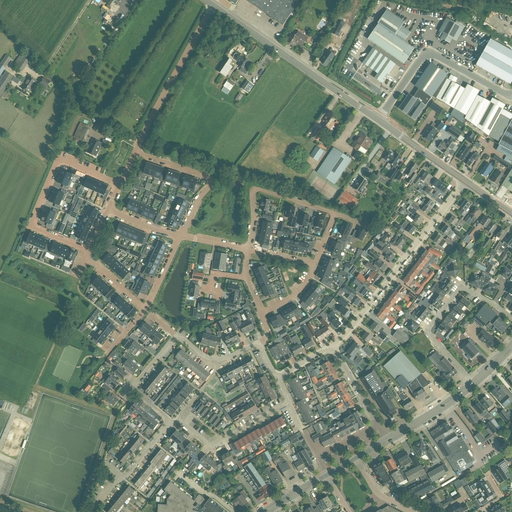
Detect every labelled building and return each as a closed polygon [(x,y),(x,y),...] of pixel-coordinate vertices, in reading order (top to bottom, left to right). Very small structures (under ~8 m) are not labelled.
[(228,0),(236,5),(238,0),(245,0),(283,26),(299,0),(228,0)] [(387,10),(378,24),(404,42),(410,33),(401,26),(404,22),(387,10)] [(443,25),(439,32),(443,34),(441,38),(450,44),(452,39),(457,42),(466,26),(456,21),(455,23),(446,18),(443,25)] [(341,30),(341,29),(342,29),(342,28),(344,23),(338,20),(332,33),(338,36),(340,31),(341,31),(340,31),(341,30)] [(378,24),(368,39),(403,64),(401,62),(404,58),(406,60),(411,53),(414,49),(404,42),(378,24)] [(288,36),(285,41),(293,46),(295,43),(298,45),(299,44),(302,46),(308,38),(298,32),(296,34),(294,32),(292,35),(292,34),(290,38),(288,36)] [(511,51),(490,39),(476,65),(510,85),(511,81),(511,51)] [(314,46),(310,52),(316,56),(320,50),(314,46)] [(373,49),(362,63),(377,74),(374,78),(382,84),(396,65),(373,49)] [(324,59),(321,62),(323,64),(324,65),(325,66),(326,66),(331,59),(331,60),(334,56),(328,51),(323,58),(324,59)] [(235,54),(233,56),(233,57),(233,58),(235,59),(239,62),(237,65),(239,66),(242,68),(240,71),(245,74),(252,64),(250,63),(250,62),(245,58),(243,57),(239,54),(237,53),(235,54)] [(5,55),(0,63),(0,75),(11,59),(5,55)] [(22,56),(18,63),(21,65),(18,68),(25,72),(32,62),(22,56)] [(223,75),(232,61),(227,57),(217,71),(223,75)] [(399,108),(399,109),(415,121),(432,97),(435,99),(436,99),(447,79),(446,79),(448,77),(447,76),(447,75),(431,63),(415,86),(419,89),(413,97),(409,95),(408,95),(412,98),(410,102),(406,99),(403,102),(407,105),(403,111),(399,108)] [(227,68),(225,74),(232,77),(235,72),(227,68)] [(6,71),(0,79),(0,95),(13,76),(6,71)] [(23,77),(20,82),(23,84),(21,88),(28,93),(36,81),(29,76),(26,80),(23,77)] [(436,99),(454,110),(455,110),(465,90),(465,89),(455,84),(458,80),(451,76),(449,81),(447,79),(436,99)] [(42,78),(38,85),(45,89),(49,82),(42,78)] [(228,80),(224,86),(230,90),(234,84),(228,80)] [(247,80),(241,89),(248,94),(254,85),(247,80)] [(455,110),(454,110),(466,116),(477,96),(479,93),(467,87),(465,90),(455,110)] [(466,116),(465,119),(488,136),(503,109),(505,105),(492,98),(490,103),(477,96),(466,116)] [(440,107),(433,102),(429,107),(436,112),(440,107)] [(511,113),(503,109),(488,136),(500,142),(498,145),(499,145),(496,151),(506,156),(511,159),(511,113)] [(325,123),(322,127),(329,132),(335,122),(333,121),(334,120),(329,116),(327,119),(326,119),(325,119),(324,121),(324,122),(325,123)] [(99,133),(105,122),(99,119),(93,130),(99,133)] [(437,125),(434,129),(437,131),(439,133),(444,125),(439,121),(437,125)] [(429,127),(423,136),(424,137),(424,138),(427,141),(428,140),(430,141),(437,131),(434,129),(437,125),(433,123),(430,127),(429,127)] [(452,126),(447,132),(457,140),(462,133),(452,126)] [(85,142),(90,130),(89,130),(85,128),(79,140),(85,142)] [(319,130),(313,138),(318,141),(323,133),(319,130)] [(469,135),(466,139),(467,140),(468,140),(469,139),(472,142),(474,139),(473,139),(476,136),(471,133),(469,136),(469,135)] [(361,134),(352,147),(363,155),(366,150),(372,142),(361,134)] [(442,141),(437,148),(441,151),(444,153),(447,149),(448,148),(451,143),(452,142),(454,143),(456,141),(452,138),(449,142),(447,141),(445,143),(442,141)] [(93,140),(87,152),(95,156),(97,153),(98,150),(101,144),(93,140)] [(447,149),(444,153),(447,156),(449,154),(452,156),(455,152),(452,150),(455,146),(451,143),(448,148),(447,149)] [(316,146),(310,156),(317,161),(324,151),(316,146)] [(464,161),(469,153),(471,150),(466,147),(467,147),(465,146),(457,157),(461,161),(462,160),(464,161)] [(335,148),(318,173),(334,185),(353,158),(347,154),(346,156),(335,148)] [(386,154),(383,159),(389,163),(389,164),(393,166),(391,169),(393,170),(388,178),(393,181),(399,171),(394,168),(401,157),(395,154),(394,155),(392,153),(392,152),(389,151),(388,151),(388,152),(387,151),(385,154),(386,154)] [(470,154),(469,153),(464,161),(465,162),(464,163),(469,166),(474,160),(476,162),(480,156),(475,153),(473,155),(471,153),(470,154)] [(511,161),(511,159),(506,156),(503,161),(510,165),(511,161)] [(409,170),(405,174),(410,177),(406,182),(410,185),(417,175),(413,173),(418,166),(412,163),(408,169),(409,170)] [(149,175),(153,166),(147,164),(145,170),(142,168),(138,176),(145,178),(145,177),(149,178),(150,175),(149,175)] [(482,170),(480,173),(486,177),(491,171),(493,168),(487,164),(483,170),(482,170)] [(155,177),(158,167),(153,166),(149,175),(150,175),(154,177),(155,177)] [(162,182),(164,176),(161,175),(163,169),(158,167),(155,177),(154,177),(154,179),(162,182)] [(511,168),(502,185),(511,191),(511,168)] [(60,174),(59,176),(72,182),(77,171),(71,169),(68,174),(62,171),(61,174),(60,174)] [(496,174),(491,181),(497,185),(499,181),(503,174),(497,170),(495,173),(496,174)] [(171,183),(175,173),(169,171),(167,177),(164,176),(162,182),(165,183),(166,181),(171,183)] [(399,171),(394,179),(399,182),(404,174),(399,171)] [(375,172),(372,177),(377,181),(380,175),(375,172)] [(418,177),(413,183),(417,186),(420,181),(422,182),(423,181),(428,184),(433,178),(425,172),(421,179),(418,177)] [(179,188),(181,182),(178,181),(180,175),(175,173),(171,183),(177,185),(176,187),(179,188)] [(59,179),(57,182),(64,185),(63,188),(68,191),(72,182),(59,176),(58,179),(59,179)] [(188,189),(192,179),(186,177),(184,183),(181,182),(179,188),(182,189),(183,187),(188,189)] [(361,177),(353,189),(360,194),(361,193),(363,195),(366,190),(364,188),(368,182),(361,177)] [(83,182),(80,188),(83,189),(84,187),(89,189),(93,180),(88,178),(86,183),(83,182)] [(195,194),(203,185),(202,185),(201,186),(196,184),(197,181),(192,179),(188,189),(194,191),(193,192),(195,193),(194,194),(195,194)] [(435,187),(432,192),(435,194),(442,183),(437,179),(433,185),(435,187)] [(93,180),(89,189),(94,191),(98,182),(93,180)] [(98,182),(94,191),(99,193),(99,194),(103,184),(98,182)] [(446,189),(448,187),(442,183),(435,194),(432,198),(435,200),(440,192),(445,195),(447,190),(446,189)] [(103,184),(99,194),(104,196),(102,199),(106,200),(109,192),(106,191),(108,186),(103,184)] [(427,186),(424,191),(428,194),(428,195),(432,190),(427,186)] [(52,193),(51,195),(64,201),(68,192),(62,190),(61,193),(54,190),(53,193),(52,193)] [(343,193),(339,200),(343,202),(351,208),(356,202),(347,196),(343,193)] [(50,199),(49,202),(56,204),(54,207),(60,210),(62,207),(59,206),(62,200),(64,201),(51,195),(50,198),(50,199)] [(132,212),(136,203),(137,201),(132,199),(132,197),(129,196),(126,202),(130,203),(127,209),(132,212)] [(423,200),(422,202),(431,209),(435,204),(427,198),(425,201),(423,200)] [(188,204),(179,199),(176,205),(177,205),(178,205),(186,209),(188,204)] [(271,220),(272,216),(267,214),(268,212),(269,212),(270,208),(269,207),(270,201),(263,199),(263,203),(262,203),(261,206),(262,206),(261,211),(264,211),(264,214),(263,214),(262,218),(271,220)] [(471,205),(469,204),(470,203),(467,200),(466,201),(465,201),(460,208),(462,209),(459,213),(464,217),(468,213),(465,211),(471,205)] [(87,206),(85,211),(96,216),(98,211),(91,208),(92,205),(87,202),(85,205),(87,206)] [(422,202),(420,204),(423,207),(421,210),(427,214),(431,209),(422,202)] [(137,214),(141,205),(136,203),(132,212),(137,214)] [(142,216),(146,207),(147,205),(142,203),(141,205),(137,214),(142,216)] [(177,205),(175,210),(183,214),(186,209),(178,205),(177,205)] [(293,217),(295,208),(294,208),(294,207),(291,206),(291,207),(287,206),(286,212),(284,211),(283,215),(285,215),(285,217),(291,218),(289,227),(294,228),(297,218),(293,217)] [(412,206),(407,211),(412,215),(410,218),(418,225),(422,220),(423,219),(418,215),(417,215),(416,213),(418,211),(412,206)] [(147,218),(151,209),(146,207),(142,216),(147,218)] [(476,209),(471,215),(473,216),(472,219),(475,221),(481,213),(479,211),(480,211),(477,208),(477,209),(476,209)] [(44,212),(43,215),(55,220),(56,220),(58,215),(59,212),(54,209),(52,212),(46,209),(45,212),(44,212)] [(152,220),(156,211),(151,209),(147,218),(152,220)] [(183,214),(175,210),(173,215),(181,219),(183,214)] [(83,216),(94,221),(96,216),(85,211),(85,212),(83,216)] [(308,235),(310,226),(307,225),(307,223),(308,223),(309,220),(308,220),(309,216),(307,215),(307,214),(303,213),(303,214),(301,214),(299,225),(305,226),(303,234),(308,235)] [(42,218),(41,221),(48,223),(46,226),(52,229),(53,226),(52,225),(55,220),(43,215),(42,217),(42,218)] [(181,219),(173,215),(170,219),(179,223),(181,219)] [(83,216),(81,221),(91,226),(94,221),(83,216)] [(316,220),(312,219),(310,226),(321,228),(324,217),(317,216),(316,220)] [(453,216),(449,222),(457,228),(459,225),(462,227),(465,223),(461,219),(459,221),(458,221),(458,220),(453,216)] [(485,216),(481,222),(484,225),(483,226),(486,228),(491,222),(488,220),(489,219),(485,216)] [(179,223),(170,219),(168,225),(171,226),(171,227),(173,228),(173,227),(176,229),(179,223)] [(264,223),(263,228),(271,230),(272,224),(274,225),(275,221),(266,219),(265,223),(264,223)] [(83,223),(80,227),(89,231),(91,226),(81,221),(80,221),(83,223)] [(396,223),(394,227),(399,231),(401,228),(406,232),(407,231),(411,235),(416,229),(405,221),(401,227),(396,223)] [(491,222),(486,228),(489,231),(489,232),(492,234),(497,228),(494,226),(495,225),(491,222)] [(344,223),(339,233),(347,237),(345,242),(345,243),(349,244),(352,238),(352,237),(348,235),(352,227),(344,223)] [(114,228),(110,236),(114,238),(115,236),(121,238),(122,236),(125,226),(120,224),(118,230),(114,228)] [(127,238),(130,229),(125,226),(122,236),(127,238)] [(442,228),(441,230),(441,231),(442,231),(441,231),(450,238),(453,233),(463,240),(465,237),(454,229),(452,232),(450,231),(451,230),(446,226),(444,228),(443,228),(442,228)] [(76,231),(78,232),(87,236),(89,231),(80,227),(78,232),(76,231)] [(474,227),(463,240),(468,244),(472,238),(471,237),(474,234),(473,234),(477,229),(474,227)] [(132,239),(135,231),(130,229),(127,238),(126,240),(131,242),(132,240),(132,239)] [(355,231),(352,237),(352,238),(355,239),(356,238),(362,241),(367,232),(360,229),(358,232),(355,231)] [(382,229),(375,237),(376,238),(377,239),(384,244),(387,241),(387,240),(390,236),(383,230),(382,229)] [(502,229),(496,237),(501,240),(507,233),(506,232),(507,231),(507,230),(506,230),(505,230),(504,230),(502,229)] [(137,242),(140,233),(135,231),(132,239),(132,240),(131,242),(136,244),(137,242)] [(33,235),(33,234),(28,232),(27,235),(23,234),(21,240),(24,241),(23,244),(28,246),(29,245),(29,244),(33,235)] [(72,235),(70,239),(76,241),(77,238),(83,240),(84,241),(87,236),(78,232),(76,237),(72,235)] [(148,239),(144,238),(146,235),(140,233),(137,242),(142,244),(145,245),(148,239)] [(34,247),(38,237),(33,235),(29,244),(29,245),(34,247)] [(390,244),(395,247),(396,246),(400,249),(402,246),(401,246),(404,242),(397,236),(390,244)] [(438,236),(434,242),(442,248),(446,242),(453,248),(455,245),(446,239),(445,241),(443,240),(443,239),(438,236)] [(502,244),(501,245),(506,248),(507,247),(508,245),(510,246),(511,244),(511,236),(508,240),(506,238),(502,244)] [(39,249),(43,239),(38,237),(34,247),(38,249),(39,249)] [(484,243),(482,246),(485,248),(491,240),(489,238),(485,243),(484,243)] [(47,251),(50,245),(47,244),(48,241),(43,239),(39,249),(38,249),(38,250),(43,252),(44,250),(47,251)] [(158,239),(154,247),(157,248),(165,252),(167,247),(164,245),(166,242),(158,239)] [(261,239),(259,244),(262,245),(262,248),(269,250),(270,245),(268,244),(269,240),(261,239)] [(333,241),(331,247),(342,251),(345,243),(345,242),(338,239),(337,243),(333,241)] [(304,244),(302,253),(307,254),(308,251),(311,252),(312,249),(314,246),(309,245),(310,242),(305,241),(304,244)] [(379,242),(375,247),(381,252),(382,251),(388,255),(386,258),(390,262),(395,256),(390,253),(391,251),(379,242)] [(470,242),(464,250),(468,253),(474,245),(470,242)] [(493,250),(490,254),(494,257),(502,244),(499,242),(494,250),(493,250)] [(55,257),(59,246),(54,244),(53,246),(50,245),(47,251),(47,253),(50,254),(49,255),(55,257)] [(61,257),(64,248),(59,246),(55,257),(60,259),(61,257)] [(340,256),(342,251),(331,247),(329,252),(333,254),(332,257),(341,261),(343,257),(340,256)] [(473,247),(467,255),(469,257),(470,258),(477,249),(475,248),(473,247)] [(65,259),(69,250),(64,248),(61,257),(65,259)] [(157,248),(154,253),(163,257),(165,252),(157,248)] [(508,248),(498,262),(502,265),(504,261),(508,255),(511,250),(508,248)] [(361,255),(364,252),(358,249),(356,256),(359,258),(360,255),(361,255)] [(73,255),(75,252),(69,250),(65,259),(65,260),(70,262),(71,261),(74,262),(76,256),(73,255)] [(371,250),(368,254),(376,260),(379,257),(371,250)] [(426,251),(423,256),(428,261),(430,262),(431,261),(432,262),(437,256),(440,258),(442,253),(435,250),(433,254),(432,256),(428,252),(426,251)] [(161,261),(163,257),(154,253),(152,252),(150,257),(152,258),(161,261)] [(211,254),(201,253),(199,265),(209,267),(211,254)] [(216,253),(214,269),(225,271),(227,255),(216,253)] [(107,265),(113,257),(109,254),(103,261),(107,265)] [(423,256),(419,261),(424,266),(426,263),(428,265),(429,264),(432,265),(433,264),(433,265),(434,263),(432,262),(431,261),(430,262),(428,261),(423,256)] [(117,261),(113,257),(107,265),(111,268),(117,261)] [(161,261),(152,258),(150,262),(150,263),(158,266),(161,261)] [(326,258),(324,264),(333,267),(335,268),(338,261),(335,260),(334,262),(326,258)] [(374,266),(377,268),(376,269),(379,271),(381,269),(383,271),(384,271),(386,269),(386,268),(385,268),(387,266),(379,259),(375,264),(374,266)] [(122,264),(118,260),(117,261),(111,268),(115,272),(122,264)] [(125,269),(127,267),(125,264),(125,262),(124,261),(122,264),(115,272),(119,276),(125,269)] [(374,266),(368,261),(365,266),(373,272),(370,276),(376,281),(380,276),(374,271),(376,269),(377,268),(374,266)] [(419,261),(415,266),(420,271),(422,272),(422,274),(424,275),(425,274),(425,275),(426,273),(423,271),(424,270),(422,268),(424,266),(419,261)] [(478,261),(475,266),(484,271),(487,266),(478,261)] [(150,263),(150,262),(149,262),(147,267),(146,267),(156,271),(158,266),(150,263)] [(256,270),(254,270),(256,275),(265,271),(263,267),(262,267),(261,264),(255,267),(256,270)] [(489,264),(485,272),(488,274),(489,274),(489,273),(490,272),(490,270),(492,266),(493,266),(489,264)] [(445,268),(443,272),(444,273),(449,277),(451,274),(455,278),(460,270),(453,265),(449,270),(448,270),(445,268)] [(143,271),(142,274),(149,278),(150,275),(154,276),(156,271),(146,267),(147,267),(146,266),(145,266),(143,271)] [(411,271),(416,276),(419,277),(422,274),(422,272),(420,271),(415,266),(411,271)] [(504,268),(500,274),(507,279),(511,273),(511,271),(511,272),(504,268)] [(131,275),(129,273),(129,272),(125,269),(119,276),(123,279),(124,278),(129,282),(131,275)] [(267,276),(265,271),(256,275),(258,279),(267,276)] [(416,281),(414,279),(416,276),(411,271),(410,271),(409,271),(407,273),(408,274),(407,276),(415,282),(414,284),(416,285),(417,284),(417,285),(418,283),(415,281),(416,281)] [(474,275),(470,283),(479,288),(479,286),(481,287),(486,277),(488,274),(483,272),(482,273),(482,275),(481,278),(480,278),(474,275)] [(321,273),(318,278),(323,280),(321,283),(330,288),(332,282),(330,281),(331,279),(328,278),(329,276),(321,273)] [(360,273),(357,277),(363,282),(364,280),(366,281),(371,286),(376,281),(370,276),(366,273),(364,277),(360,273)] [(442,278),(440,281),(443,283),(451,290),(454,285),(450,281),(452,279),(449,277),(444,273),(441,277),(442,278)] [(140,279),(138,285),(148,289),(150,284),(144,281),(146,278),(141,275),(139,279),(140,279)] [(96,288),(103,281),(98,277),(96,279),(93,276),(90,282),(92,284),(90,286),(95,290),(96,288)] [(260,284),(269,280),(267,276),(258,279),(260,284)] [(407,276),(403,281),(408,286),(409,285),(410,286),(412,284),(413,284),(414,284),(415,282),(407,276)] [(486,277),(481,287),(483,288),(482,290),(483,290),(491,294),(495,286),(489,283),(489,282),(490,279),(486,277)] [(356,279),(352,283),(358,287),(356,290),(363,296),(368,290),(363,286),(362,286),(363,284),(356,279)] [(100,292),(107,284),(103,281),(96,288),(100,291),(100,292)] [(192,285),(190,297),(198,298),(198,294),(199,294),(200,290),(199,290),(200,286),(198,286),(198,283),(193,282),(192,285)] [(132,288),(131,291),(138,297),(140,292),(145,295),(148,289),(138,285),(135,283),(132,288)] [(273,283),(270,284),(262,288),(264,293),(272,289),(275,288),(273,283)] [(436,283),(433,287),(435,289),(440,293),(442,291),(447,294),(451,290),(443,283),(440,286),(436,283)] [(111,288),(110,288),(107,284),(100,292),(100,291),(98,293),(103,297),(104,296),(104,295),(111,288)] [(315,284),(311,289),(320,297),(325,291),(320,286),(319,288),(315,284)] [(400,285),(396,291),(406,299),(407,298),(404,295),(405,294),(403,292),(405,290),(405,289),(406,288),(401,284),(400,286),(400,285)] [(240,299),(241,291),(239,291),(239,287),(229,286),(228,292),(232,293),(232,298),(240,299)] [(346,286),(342,290),(350,296),(347,299),(356,306),(356,305),(358,306),(361,301),(360,301),(360,300),(355,296),(356,294),(346,286)] [(433,287),(430,291),(432,293),(434,294),(432,298),(440,304),(443,299),(439,295),(440,293),(435,289),(433,287)] [(115,292),(111,288),(110,288),(111,288),(104,295),(104,296),(108,299),(107,300),(110,302),(115,296),(113,294),(115,292)] [(274,294),(272,289),(264,293),(266,297),(274,294)] [(311,289),(308,292),(317,300),(320,297),(311,289)] [(396,291),(392,295),(397,300),(399,298),(402,300),(403,298),(405,300),(406,299),(396,291)] [(314,304),(317,300),(308,292),(305,296),(314,304)] [(411,292),(408,295),(414,300),(417,297),(411,292)] [(392,295),(388,301),(393,305),(397,300),(392,295)] [(117,307),(124,300),(120,296),(118,298),(115,296),(110,302),(112,304),(112,305),(116,309),(118,307),(117,307)] [(303,302),(300,304),(306,310),(309,307),(310,308),(314,304),(305,296),(301,300),(303,302)] [(341,297),(337,302),(342,306),(338,311),(342,314),(347,318),(351,312),(345,308),(348,303),(341,297)] [(239,306),(240,299),(232,298),(231,301),(226,300),(225,307),(236,309),(237,306),(239,306)] [(426,298),(423,302),(428,306),(429,307),(431,305),(436,308),(440,304),(432,298),(429,301),(426,298)] [(458,304),(457,306),(461,310),(464,306),(467,308),(470,304),(463,298),(458,304)] [(121,311),(128,304),(124,300),(117,307),(118,307),(121,311)] [(209,308),(210,301),(202,300),(201,304),(198,303),(197,310),(201,311),(201,307),(209,308)] [(246,304),(242,306),(244,310),(245,309),(249,307),(250,306),(251,306),(250,300),(247,300),(246,304)] [(421,300),(418,304),(421,307),(419,310),(427,317),(431,312),(426,308),(428,306),(423,302),(421,300)] [(217,306),(218,302),(210,301),(209,308),(216,309),(216,313),(219,313),(220,307),(217,306)] [(388,301),(384,306),(389,310),(392,307),(394,309),(394,308),(395,306),(393,305),(388,301)] [(132,307),(128,304),(121,311),(125,314),(126,314),(132,307)] [(295,305),(290,308),(295,316),(300,313),(295,305)] [(479,312),(473,320),(482,328),(489,321),(490,322),(497,314),(485,305),(479,312)] [(384,306),(380,311),(386,315),(389,310),(384,306)] [(451,312),(450,314),(454,318),(457,314),(460,316),(463,312),(461,310),(457,306),(456,306),(451,312)] [(134,314),(136,311),(132,307),(126,314),(125,314),(129,318),(132,316),(134,314)] [(247,311),(244,313),(246,316),(248,321),(245,322),(249,331),(250,332),(253,331),(253,329),(254,329),(252,323),(255,322),(251,314),(249,311),(250,311),(249,307),(245,309),(247,311)] [(319,313),(322,310),(320,309),(318,307),(311,316),(313,318),(319,313)] [(290,308),(286,310),(291,318),(295,316),(290,308)] [(286,310),(281,313),(286,320),(282,322),(284,325),(288,323),(286,321),(291,318),(286,310)] [(333,310),(328,315),(333,320),(331,323),(337,329),(341,324),(338,321),(339,319),(334,315),(336,313),(333,310)] [(414,312),(411,316),(416,320),(418,318),(423,321),(427,317),(419,310),(417,314),(414,312)] [(380,311),(376,316),(377,316),(376,317),(381,321),(382,320),(383,322),(387,318),(388,317),(386,315),(380,311)] [(407,313),(405,316),(410,320),(410,319),(411,320),(406,327),(413,333),(419,326),(415,322),(416,320),(411,316),(407,313)] [(445,320),(443,322),(447,326),(450,322),(453,324),(457,319),(454,318),(450,314),(449,314),(445,320)] [(276,316),(270,318),(271,321),(270,321),(272,324),(273,324),(274,327),(275,329),(284,325),(282,322),(279,324),(276,316)] [(115,323),(109,318),(103,325),(112,332),(115,327),(113,326),(115,323)] [(323,318),(320,321),(324,325),(322,326),(324,329),(321,331),(325,337),(331,333),(327,328),(330,326),(323,318)] [(497,320),(493,325),(495,327),(494,328),(496,330),(497,328),(502,333),(508,326),(502,320),(499,318),(497,320)] [(222,320),(216,323),(220,332),(226,328),(222,320)] [(239,320),(234,322),(238,330),(241,328),(242,330),(244,334),(245,333),(246,334),(250,332),(249,331),(245,322),(241,324),(239,320)] [(468,321),(463,326),(466,329),(472,325),(468,321)] [(375,322),(370,328),(377,333),(376,334),(384,340),(388,335),(383,331),(384,329),(382,327),(381,327),(375,322)] [(443,322),(436,331),(441,334),(444,330),(447,332),(450,328),(447,326),(443,322)] [(310,323),(306,325),(313,336),(317,334),(310,323)] [(103,325),(102,324),(99,328),(108,336),(112,332),(103,325)] [(140,325),(136,331),(139,333),(140,331),(144,335),(145,334),(150,327),(146,324),(143,327),(140,325)] [(313,336),(306,325),(300,329),(307,340),(303,342),(307,349),(314,345),(310,338),(313,336)] [(145,334),(149,337),(155,331),(150,327),(145,334)] [(325,337),(321,331),(318,327),(316,328),(316,330),(319,333),(316,335),(320,341),(325,337)] [(397,331),(393,336),(403,344),(410,338),(402,332),(403,330),(403,329),(400,327),(399,329),(397,331)] [(108,336),(99,328),(95,332),(105,340),(108,336)] [(483,329),(479,335),(481,337),(480,339),(490,347),(495,341),(486,332),(483,329)] [(159,334),(155,331),(149,337),(147,339),(152,343),(153,341),(159,334)] [(105,340),(95,332),(92,337),(94,339),(92,341),(97,345),(99,343),(101,344),(105,340)] [(231,332),(229,333),(234,344),(236,343),(236,344),(240,342),(236,332),(232,334),(231,332)] [(228,336),(224,338),(229,348),(233,345),(234,344),(229,333),(227,334),(228,336)] [(366,333),(362,338),(368,343),(370,340),(375,343),(379,346),(383,341),(376,336),(374,338),(371,335),(370,336),(366,333)] [(153,341),(158,344),(163,338),(159,334),(153,341)] [(204,334),(202,344),(209,346),(211,336),(204,334)] [(296,346),(292,349),(295,356),(303,351),(299,345),(302,343),(300,341),(297,335),(292,338),(296,346)] [(211,336),(209,346),(215,347),(216,344),(221,346),(221,337),(218,336),(218,338),(211,336)] [(468,345),(463,349),(468,354),(466,356),(469,359),(471,358),(472,358),(478,352),(473,347),(476,344),(470,338),(466,342),(468,345)] [(129,342),(125,347),(126,349),(128,351),(129,351),(135,355),(139,351),(140,349),(142,351),(144,349),(135,341),(132,345),(129,342)] [(284,341),(270,349),(274,356),(278,354),(281,358),(280,358),(282,363),(290,358),(287,353),(290,351),(284,341)] [(355,342),(351,348),(357,352),(360,356),(362,353),(359,350),(361,347),(355,342)] [(366,346),(363,349),(368,355),(370,357),(371,356),(373,354),(371,352),(366,346)] [(351,348),(347,353),(349,355),(347,357),(352,361),(354,358),(353,357),(355,355),(358,358),(354,361),(358,364),(363,359),(360,356),(357,352),(351,348)] [(176,358),(175,360),(178,363),(179,361),(186,354),(186,353),(182,350),(180,351),(179,350),(175,355),(176,356),(175,357),(176,358)] [(401,351),(384,367),(404,389),(407,386),(417,401),(432,392),(427,385),(430,384),(401,351)] [(436,351),(429,358),(436,366),(438,364),(443,369),(446,372),(445,372),(450,377),(457,372),(452,366),(444,358),(443,359),(436,351)] [(128,360),(124,365),(134,373),(138,367),(131,361),(133,359),(127,354),(124,357),(128,360)] [(186,354),(179,361),(184,364),(190,357),(186,354)] [(190,357),(184,364),(188,368),(194,361),(190,357)] [(245,360),(249,369),(254,366),(252,362),(254,361),(252,358),(250,359),(250,357),(245,360)] [(245,360),(240,363),(244,371),(249,369),(245,360)] [(194,361),(188,368),(192,371),(198,364),(194,361)] [(322,370),(319,372),(321,374),(323,372),(332,367),(329,361),(320,366),(322,370)] [(240,363),(235,365),(239,373),(244,371),(240,363)] [(161,364),(158,369),(166,375),(168,372),(169,373),(171,370),(168,368),(167,369),(161,364)] [(198,364),(192,371),(196,375),(202,367),(198,364)] [(235,365),(230,368),(235,377),(237,377),(237,376),(236,375),(239,373),(235,365)] [(117,370),(114,372),(123,379),(127,374),(122,370),(119,367),(118,367),(117,367),(115,369),(117,370)] [(202,367),(196,375),(200,378),(206,371),(202,367)] [(321,379),(315,382),(316,384),(335,372),(332,367),(323,372),(326,376),(321,379)] [(230,368),(226,370),(231,380),(235,377),(230,368)] [(158,369),(155,372),(164,380),(165,379),(165,378),(164,377),(166,375),(158,369)] [(440,371),(437,373),(444,380),(446,383),(451,379),(450,377),(445,372),(446,372),(443,369),(441,371),(440,371)] [(226,370),(221,372),(225,381),(226,382),(231,380),(226,370)] [(206,371),(200,378),(205,382),(211,374),(206,371)] [(372,371),(362,377),(376,399),(375,399),(376,400),(377,400),(387,416),(388,415),(390,418),(392,420),(392,422),(393,422),(392,421),(394,420),(395,420),(394,419),(393,416),(397,413),(395,410),(396,410),(390,400),(395,398),(385,382),(381,384),(372,371)] [(106,377),(102,382),(104,384),(106,382),(114,389),(119,383),(116,381),(114,380),(116,377),(110,372),(106,377)] [(155,372),(152,376),(159,383),(161,380),(162,381),(164,381),(164,380),(155,372)] [(335,372),(316,384),(320,390),(325,387),(322,382),(328,378),(329,380),(328,380),(330,383),(332,382),(339,378),(335,372)] [(257,383),(255,384),(256,387),(258,385),(268,381),(265,376),(264,375),(263,375),(261,377),(261,378),(256,381),(257,383)] [(152,376),(148,380),(158,388),(158,387),(158,386),(157,386),(159,383),(152,376)] [(297,377),(288,382),(291,387),(303,381),(302,379),(299,381),(297,377)] [(148,380),(145,384),(153,391),(155,388),(156,389),(157,389),(158,388),(148,380)] [(171,380),(165,387),(167,389),(173,381),(171,380)] [(258,385),(256,387),(257,389),(260,387),(261,390),(270,385),(268,381),(258,385)] [(303,381),(291,387),(294,392),(303,387),(301,384),(303,383),(303,381)] [(184,384),(183,385),(192,392),(195,388),(188,382),(186,385),(185,384),(184,384)] [(331,394),(330,395),(331,396),(344,388),(341,382),(335,386),(337,389),(335,390),(335,392),(331,394)] [(87,392),(91,387),(87,383),(83,388),(87,392)] [(145,384),(142,388),(148,393),(146,395),(149,397),(151,395),(150,394),(153,391),(145,384)] [(183,388),(181,390),(188,396),(192,392),(183,385),(182,386),(183,387),(183,388)] [(262,392),(260,393),(261,396),(263,394),(272,390),(270,385),(261,390),(262,392)] [(505,386),(501,389),(506,396),(510,392),(505,386)] [(165,387),(158,395),(160,397),(167,389),(165,387)] [(303,387),(294,392),(296,397),(308,391),(307,389),(304,391),(303,387)] [(344,388),(331,396),(332,397),(337,394),(338,396),(340,394),(342,397),(348,393),(344,388)] [(496,388),(491,392),(497,398),(499,400),(505,407),(511,401),(507,395),(504,398),(501,395),(501,394),(496,388)] [(177,392),(176,393),(177,393),(185,400),(188,396),(181,390),(179,393),(178,392),(177,392)] [(263,394),(261,396),(261,397),(263,398),(264,397),(266,399),(275,394),(272,390),(263,394)] [(308,391),(296,397),(299,402),(305,399),(308,398),(306,394),(309,393),(308,391)] [(403,392),(399,395),(404,402),(402,403),(406,410),(414,405),(409,398),(409,399),(406,394),(404,395),(403,392)] [(110,393),(106,399),(108,401),(108,402),(110,404),(111,403),(114,405),(119,400),(110,393)] [(177,396),(175,398),(182,404),(185,400),(177,393),(175,394),(176,396),(177,396)] [(344,401),(342,402),(342,403),(343,404),(351,399),(348,393),(342,397),(344,401)] [(266,402),(265,403),(266,404),(268,404),(277,399),(275,394),(266,399),(267,401),(266,402)] [(486,396),(480,401),(481,402),(485,406),(484,407),(491,415),(497,410),(486,396)] [(175,398),(172,402),(179,408),(182,404),(175,398)] [(250,402),(248,403),(249,404),(254,413),(258,410),(253,401),(252,399),(250,401),(250,402)] [(299,402),(296,403),(299,408),(310,403),(309,401),(307,402),(305,399),(299,402)] [(342,403),(340,404),(340,405),(341,407),(344,405),(344,406),(343,407),(345,410),(354,404),(351,399),(343,404),(342,403)] [(170,404),(168,406),(175,412),(179,408),(172,402),(170,401),(169,402),(169,403),(170,404)] [(200,403),(195,410),(199,414),(205,407),(203,405),(203,404),(203,403),(202,402),(201,402),(200,403)] [(124,414),(119,418),(121,419),(124,418),(126,416),(128,412),(132,415),(133,414),(139,407),(138,406),(135,403),(129,410),(128,409),(124,414)] [(245,403),(243,404),(244,407),(249,415),(254,413),(249,404),(246,405),(245,403)] [(310,403),(299,408),(301,413),(310,409),(309,406),(311,404),(310,403)] [(479,403),(473,407),(480,414),(482,417),(485,414),(487,413),(485,410),(482,407),(479,403)] [(143,410),(140,407),(141,405),(140,404),(138,406),(139,407),(133,414),(137,417),(143,410)] [(166,404),(163,408),(165,410),(168,412),(172,416),(175,412),(168,406),(166,404)] [(242,408),(240,409),(245,418),(249,415),(244,407),(243,404),(241,406),(242,408)] [(205,407),(199,414),(203,417),(210,408),(209,407),(208,407),(207,408),(205,407)] [(210,408),(203,417),(207,420),(213,413),(211,411),(211,410),(211,409),(210,408)] [(236,408),(234,410),(235,412),(240,420),(245,418),(240,409),(237,410),(236,408)] [(310,409),(301,413),(304,419),(316,413),(315,411),(312,412),(310,409)] [(137,417),(135,419),(139,422),(141,420),(147,413),(146,412),(143,410),(137,417)] [(150,416),(147,414),(149,412),(148,410),(146,412),(147,413),(141,420),(141,421),(141,422),(142,422),(143,423),(144,423),(145,423),(150,416)] [(233,413),(231,414),(233,418),(232,419),(233,421),(235,420),(235,422),(234,422),(235,424),(236,423),(240,420),(235,412),(234,410),(232,411),(233,413)] [(470,410),(464,414),(470,421),(473,424),(477,421),(480,419),(476,414),(473,415),(470,410)] [(503,410),(499,414),(506,422),(510,419),(509,417),(503,410)] [(338,411),(332,414),(335,419),(338,418),(341,416),(338,411)] [(343,420),(345,423),(350,434),(365,426),(357,412),(343,420)] [(213,413),(207,420),(211,423),(218,415),(217,414),(215,414),(215,415),(213,413)] [(316,413),(304,419),(307,424),(316,419),(314,416),(317,414),(316,413)] [(218,415),(211,423),(215,427),(221,420),(218,418),(219,417),(219,416),(218,415)] [(154,420),(154,419),(150,416),(145,423),(149,427),(154,420)] [(154,420),(149,427),(153,430),(153,429),(155,430),(159,425),(158,424),(159,423),(155,420),(157,418),(155,417),(154,419),(154,420)] [(281,417),(277,420),(281,427),(286,424),(287,427),(290,425),(286,419),(284,421),(281,417)] [(221,420),(215,427),(219,430),(224,423),(225,424),(226,423),(226,422),(224,420),(223,421),(221,420)] [(277,420),(273,422),(278,431),(278,432),(280,431),(279,428),(281,427),(277,420)] [(490,421),(486,425),(486,426),(488,428),(489,429),(492,433),(493,433),(493,434),(494,434),(498,430),(491,422),(490,421)] [(273,422),(268,425),(272,432),(274,434),(278,431),(273,422)] [(328,424),(327,424),(328,428),(329,430),(335,427),(338,434),(339,435),(341,439),(350,434),(345,423),(341,425),(339,422),(334,425),(333,422),(328,424)] [(448,423),(431,434),(446,457),(455,472),(474,460),(471,457),(473,456),(469,450),(465,442),(461,437),(458,439),(450,426),(449,426),(448,423)] [(268,425),(264,427),(270,437),(272,436),(270,433),(272,432),(268,425)] [(264,427),(260,430),(263,436),(263,437),(266,436),(268,438),(270,437),(264,427)] [(335,427),(329,430),(336,442),(341,439),(339,435),(338,434),(335,427)] [(259,429),(254,431),(260,440),(262,439),(260,437),(263,436),(260,430),(259,429)] [(176,431),(171,438),(175,442),(181,435),(176,431)] [(254,431),(250,434),(254,441),(256,439),(258,442),(260,440),(254,431)] [(136,434),(133,438),(141,445),(144,440),(140,437),(141,436),(136,432),(135,433),(136,434)] [(480,433),(476,436),(482,444),(486,441),(480,433)] [(250,434),(245,436),(251,445),(253,444),(252,442),(254,441),(250,434)] [(296,434),(289,438),(293,445),(299,441),(296,434)] [(175,447),(180,451),(185,445),(182,443),(186,439),(186,438),(186,437),(184,435),(183,436),(181,435),(175,442),(178,444),(175,447)] [(245,436),(241,439),(245,446),(246,448),(251,445),(245,436)] [(129,440),(128,441),(138,448),(141,445),(133,438),(131,441),(130,440),(129,440)] [(241,439),(237,442),(241,449),(245,446),(241,439)] [(284,441),(281,443),(283,447),(290,443),(288,439),(284,441)] [(129,444),(127,446),(134,452),(138,448),(128,441),(127,442),(128,443),(129,444)] [(237,442),(232,444),(235,449),(233,451),(236,456),(242,451),(241,449),(237,442)] [(421,442),(414,447),(420,457),(426,453),(432,462),(437,459),(431,450),(428,452),(421,442)] [(190,454),(196,447),(191,443),(187,447),(185,445),(180,451),(178,453),(181,455),(183,453),(184,454),(186,451),(190,454)] [(123,448),(122,449),(131,456),(134,452),(127,446),(124,449),(123,448)] [(193,462),(187,468),(189,470),(200,457),(199,457),(197,455),(201,451),(196,447),(190,454),(193,457),(191,460),(193,462)] [(122,451),(120,454),(128,460),(131,456),(122,449),(121,450),(122,451)] [(160,449),(157,453),(164,459),(167,455),(160,449)] [(302,452),(298,454),(299,455),(306,468),(313,464),(305,450),(302,452)] [(229,451),(225,454),(230,462),(232,461),(234,464),(239,462),(235,456),(233,457),(229,451)] [(273,459),(272,458),(268,451),(262,454),(268,462),(273,459)] [(401,465),(399,466),(403,474),(405,473),(411,470),(415,467),(416,468),(421,465),(415,456),(412,459),(415,462),(413,463),(409,458),(406,452),(400,455),(400,454),(396,457),(401,465)] [(157,453),(153,458),(161,463),(164,459),(157,453)] [(120,454),(117,458),(120,461),(119,462),(123,466),(128,460),(120,454)] [(225,454),(220,456),(224,462),(221,464),(225,470),(229,467),(227,464),(230,462),(225,454)] [(298,461),(295,463),(299,472),(306,468),(298,454),(299,455),(297,457),(299,460),(298,460),(298,461)] [(200,457),(189,470),(191,471),(193,470),(197,465),(198,466),(200,463),(204,466),(210,459),(205,455),(202,458),(200,457)] [(153,458),(150,462),(157,468),(161,463),(153,458)] [(210,459),(204,466),(209,471),(212,467),(218,472),(222,466),(220,461),(217,463),(216,462),(213,460),(213,461),(210,459)] [(392,459),(386,463),(391,471),(392,474),(391,475),(393,478),(397,485),(396,486),(398,488),(408,482),(407,480),(403,474),(399,466),(396,468),(392,459)] [(286,460),(278,464),(287,479),(294,475),(286,460)] [(178,461),(165,479),(168,480),(181,463),(178,461)] [(505,461),(498,465),(500,469),(493,473),(500,483),(507,479),(502,471),(509,466),(505,461)] [(150,462),(147,466),(154,472),(154,471),(156,473),(159,469),(157,468),(150,462)] [(381,462),(373,467),(375,472),(378,476),(379,475),(380,477),(379,478),(381,482),(384,486),(392,482),(390,478),(390,477),(389,477),(387,473),(386,474),(385,472),(386,471),(384,467),(381,462)] [(251,463),(244,467),(262,493),(256,496),(259,501),(265,497),(266,499),(272,494),(271,492),(271,491),(267,485),(266,486),(251,463)] [(425,474),(421,465),(416,468),(411,470),(405,473),(410,482),(420,477),(422,476),(425,474)] [(147,466),(143,470),(150,476),(154,472),(147,466)] [(446,474),(441,466),(427,473),(428,474),(427,474),(428,476),(429,476),(432,482),(446,474)] [(270,467),(265,470),(268,475),(269,474),(276,485),(282,481),(276,470),(273,472),(270,467)] [(143,470),(140,474),(147,480),(150,476),(143,470)] [(140,474),(136,478),(143,484),(147,480),(140,474)] [(432,484),(428,477),(428,476),(427,474),(426,474),(422,476),(420,477),(423,484),(410,490),(414,499),(424,494),(434,489),(432,486),(431,486),(430,485),(432,484)] [(467,477),(461,481),(464,487),(470,483),(467,477)] [(136,478),(133,483),(140,489),(143,484),(136,478)] [(166,491),(161,497),(160,505),(158,504),(157,511),(226,511),(210,498),(208,502),(199,495),(194,501),(171,482),(164,490),(166,491)] [(480,493),(490,487),(488,484),(487,484),(485,482),(479,485),(477,482),(470,487),(473,492),(478,490),(480,493)] [(127,484),(123,489),(131,495),(134,491),(127,484)] [(492,491),(490,487),(480,493),(482,497),(478,500),(482,505),(489,501),(487,498),(493,494),(491,492),(492,491)] [(123,489),(119,493),(127,500),(131,495),(123,489)] [(242,495),(232,502),(235,506),(239,504),(242,507),(248,502),(245,499),(248,497),(243,491),(240,493),(242,495)] [(119,493),(116,498),(123,504),(127,500),(119,493)] [(451,495),(449,496),(452,502),(454,501),(461,497),(458,493),(457,494),(452,497),(451,495)] [(435,495),(426,501),(430,506),(433,504),(435,508),(440,504),(435,495)] [(452,502),(449,496),(447,498),(448,500),(443,504),(445,506),(452,502)] [(320,504),(318,506),(321,511),(326,511),(325,509),(332,505),(328,497),(319,502),(320,504)] [(116,498),(112,502),(120,508),(123,504),(116,498)] [(112,502),(108,506),(115,511),(116,511),(120,508),(112,502)] [(448,510),(449,511),(462,511),(464,511),(468,509),(465,504),(461,506),(459,503),(448,510)]
